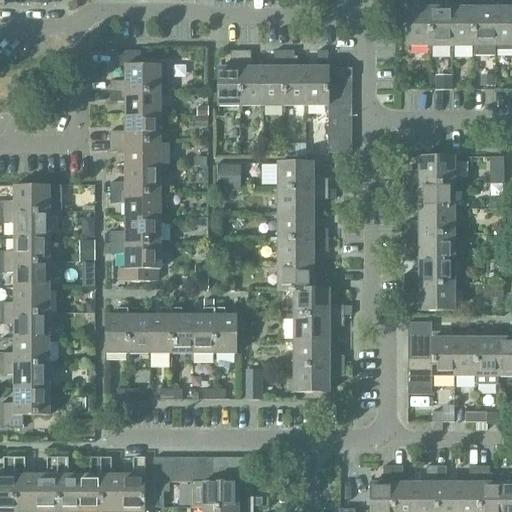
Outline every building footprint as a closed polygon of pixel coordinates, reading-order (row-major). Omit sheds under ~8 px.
[(407,47),(430,47),(429,0),(419,0),(420,9),(407,9),(407,47)] [(429,0),(430,47),(451,47),(451,9),(440,9),(439,0),(429,0)] [(451,47),(473,47),(472,0),(462,0),(463,9),(451,9),(451,47)] [(472,0),(473,47),(495,47),(495,9),(483,9),(482,0),(472,0)] [(511,57),(511,0),(506,0),(506,9),(495,9),(495,47),(496,47),(496,58),(511,57)] [(110,82),(110,92),(160,92),(160,90),(166,90),(171,80),(163,76),(160,76),(160,66),(140,66),(140,52),(118,52),(118,67),(125,67),(125,82),(110,82)] [(218,107),(240,107),(240,52),(230,52),(230,69),(218,69),(218,107)] [(240,107),(262,107),(262,69),(250,69),(250,52),(240,52),(240,107)] [(262,107),(283,107),(283,52),(273,52),(273,69),(262,69),(262,107)] [(283,107),(305,107),(305,69),(293,69),(293,52),(283,52),(283,107)] [(305,107),(327,107),(328,107),(328,106),(328,94),(328,82),(328,69),(327,69),(327,52),(316,52),(316,69),(305,69),(305,107)] [(351,69),(328,69),(328,82),(351,82),(351,69)] [(492,75),(479,75),(479,86),(492,86),(492,75)] [(451,76),(434,76),(434,90),(451,90),(451,76)] [(328,82),(328,94),(351,94),(351,82),(328,82)] [(125,103),(125,118),(160,118),(160,92),(110,92),(110,103),(125,103)] [(328,94),(328,106),(351,106),(351,94),(328,94)] [(327,107),(327,118),(351,118),(351,106),(328,106),(328,107),(327,107)] [(207,107),(195,107),(195,117),(207,117),(207,107)] [(110,133),(110,143),(160,143),(160,118),(125,118),(125,133),(110,133)] [(207,118),(195,118),(195,128),(207,128),(207,118)] [(327,118),(327,130),(351,130),(351,118),(327,118)] [(327,130),(327,142),(351,142),(351,130),(327,130)] [(351,142),(327,142),(327,154),(351,154),(351,142)] [(125,153),(125,168),(160,169),(160,143),(110,143),(110,153),(125,153)] [(206,157),(194,157),(194,167),(206,167),(206,157)] [(403,174),(403,184),(454,184),(454,158),(418,158),(418,174),(403,174)] [(503,159),(489,158),(489,184),(503,184),(503,159)] [(239,165),(217,164),(217,188),(239,188),(239,165)] [(277,164),(277,191),(328,191),(328,180),(312,180),(312,164),(277,164)] [(110,184),(110,194),(160,194),(160,169),(125,168),(125,184),(110,184)] [(418,195),(418,210),(454,210),(454,184),(403,184),(403,195),(418,195)] [(0,202),(0,212),(49,213),(49,187),(13,187),(14,203),(0,202)] [(230,189),(218,189),(218,200),(230,200),(230,189)] [(277,191),(277,215),(312,215),(312,200),(328,200),(328,191),(277,191)] [(125,204),(125,219),(160,219),(160,194),(110,194),(110,204),(125,204)] [(206,209),(196,209),(196,217),(206,217),(206,209)] [(403,225),(403,234),(454,235),(454,210),(418,210),(418,225),(403,225)] [(0,223),(14,223),(14,238),(49,238),(49,213),(0,212),(0,223)] [(84,235),(96,234),(95,213),(83,214),(84,235)] [(277,215),(277,240),(328,240),(328,230),(312,230),(312,215),(277,215)] [(207,218),(195,218),(195,227),(207,227),(207,218)] [(110,234),(110,244),(160,245),(160,219),(125,219),(125,234),(110,234)] [(418,246),(418,261),(454,261),(454,235),(403,234),(403,246),(418,246)] [(0,263),(49,264),(49,238),(14,238),(14,253),(0,253),(0,263)] [(277,240),(277,267),(312,267),(312,251),(327,251),(328,240),(277,240)] [(83,242),(83,262),(94,262),(94,242),(83,242)] [(160,245),(110,244),(110,255),(125,255),(125,269),(119,269),(119,283),(157,283),(156,271),(160,271),(160,245)] [(403,275),(403,286),(454,286),(454,261),(418,261),(418,275),(403,275)] [(83,262),(81,262),(81,286),(94,286),(94,262),(83,262)] [(0,273),(14,274),(14,289),(49,289),(49,264),(0,263),(0,273)] [(206,267),(194,267),(194,278),(206,278),(206,267)] [(277,293),(293,293),(293,292),(312,291),(327,290),(327,281),(312,281),(312,267),(277,267),(277,293)] [(484,285),(484,297),(501,298),(501,286),(484,285)] [(454,286),(403,286),(403,296),(418,296),(418,312),(454,312),(454,286)] [(0,303),(0,314),(49,315),(49,289),(14,289),(14,304),(0,303)] [(293,318),(343,318),(350,318),(350,306),(328,307),(328,290),(327,290),(312,291),(293,292),(293,293),(293,318)] [(213,300),(204,300),(204,310),(213,310),(213,300)] [(94,302),(85,302),(85,313),(94,313),(94,302)] [(105,355),(127,355),(127,310),(117,310),(117,317),(105,317),(105,355)] [(127,355),(149,355),(149,317),(137,317),(137,310),(127,310),(127,355)] [(149,355),(170,355),(170,310),(160,310),(160,317),(149,317),(149,355)] [(170,355),(192,355),(192,317),(181,317),(181,310),(170,310),(170,355)] [(192,355),(213,355),(213,310),(204,310),(204,317),(192,317),(192,355)] [(213,310),(213,355),(236,355),(236,317),(223,317),(223,310),(213,310)] [(0,324),(14,325),(14,340),(49,340),(49,315),(0,314),(0,324)] [(293,318),(293,341),(328,341),(328,327),(343,327),(343,318),(293,318)] [(407,323),(407,336),(431,335),(431,323),(407,323)] [(431,359),(431,371),(431,377),(455,377),(455,339),(443,339),(443,332),(432,332),(432,339),(431,339),(431,347),(431,359)] [(455,339),(455,377),(476,377),(476,332),(466,332),(466,339),(455,339)] [(476,332),(476,377),(498,377),(498,339),(486,339),(486,332),(476,332)] [(498,339),(498,377),(511,377),(511,332),(509,333),(509,339),(498,339)] [(407,336),(407,348),(431,347),(431,339),(431,335),(407,336)] [(0,365),(49,365),(49,340),(14,340),(14,355),(0,354),(0,365)] [(293,341),(293,368),(343,368),(343,357),(328,357),(328,341),(293,341)] [(407,348),(407,360),(431,359),(431,347),(407,348)] [(407,360),(407,372),(431,371),(431,359),(407,360)] [(0,375),(14,375),(14,390),(49,390),(49,365),(0,365),(0,375)] [(343,368),(293,368),(293,393),(328,393),(328,378),(343,377),(343,368)] [(407,372),(407,384),(431,383),(431,377),(431,371),(407,372)] [(431,383),(407,384),(407,396),(431,396),(431,383)] [(49,390),(14,390),(14,405),(0,405),(0,429),(22,429),(22,416),(49,416),(49,390)] [(117,401),(127,401),(127,390),(117,390),(117,401)] [(127,390),(127,401),(138,401),(138,390),(127,390)] [(170,401),(170,390),(160,390),(160,401),(170,401)] [(181,390),(170,390),(170,401),(181,401),(181,390)] [(203,401),(213,401),(213,390),(203,390),(203,401)] [(213,390),(213,401),(225,401),(225,390),(213,390)] [(431,423),(442,423),(442,413),(431,413),(431,423)] [(476,423),(476,413),(465,413),(465,423),(476,423)] [(486,413),(476,413),(476,423),(486,423),(486,413)] [(70,421),(70,435),(94,435),(94,421),(70,421)] [(476,423),(476,432),(482,432),(486,432),(486,423),(476,423)] [(0,511),(13,511),(14,459),(4,459),(4,476),(0,476),(0,511)] [(13,511),(35,511),(35,476),(24,476),(24,459),(14,459),(13,511)] [(35,511),(56,511),(57,459),(47,459),(47,476),(35,476),(35,511)] [(56,511),(78,511),(79,476),(67,476),(67,459),(57,459),(56,511)] [(78,511),(100,511),(100,459),(90,459),(90,476),(79,476),(78,511)] [(100,511),(121,511),(122,476),(110,476),(110,459),(100,459),(100,511)] [(122,476),(121,511),(144,511),(144,476),(144,459),(133,459),(133,476),(122,476)] [(153,483),(165,483),(165,459),(153,459),(153,483)] [(165,483),(177,483),(177,459),(165,459),(165,483)] [(177,483),(189,483),(189,459),(177,459),(177,483)] [(189,483),(201,483),(201,459),(189,459),(189,483)] [(202,483),(213,483),(213,459),(201,459),(201,483),(202,483)] [(213,459),(213,483),(225,483),(225,459),(213,459)] [(225,483),(237,483),(237,459),(225,459),(225,483)] [(237,459),(237,483),(249,483),(249,459),(237,459)] [(392,511),(392,467),(382,467),(382,484),(370,484),(369,511),(392,511)] [(392,511),(413,511),(414,484),(402,484),(402,467),(392,467),(392,511)] [(413,511),(435,511),(436,467),(426,467),(425,484),(414,484),(413,511)] [(435,511),(457,511),(457,484),(445,484),(446,467),(436,467),(435,511)] [(457,511),(478,511),(479,467),(469,467),(469,484),(457,484),(457,511)] [(478,511),(500,511),(500,484),(489,484),(489,467),(479,467),(478,511)] [(500,484),(500,511),(511,511),(511,467),(511,484),(500,484)] [(202,483),(203,510),(252,509),(252,499),(237,499),(237,483),(225,483),(213,483),(202,483)] [(260,499),(252,499),(252,509),(260,509),(260,499)]
